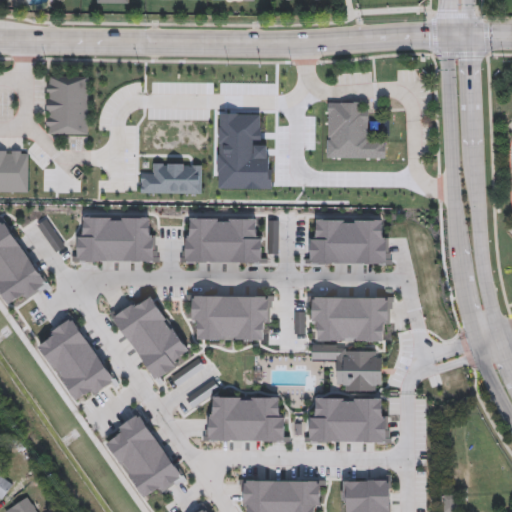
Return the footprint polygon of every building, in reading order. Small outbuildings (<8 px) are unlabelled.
[(48,75),(48,133),(87,134),(88,76),(48,75)] [(328,102),(328,156),(385,157),(385,140),(370,140),(370,134),(368,134),(368,110),(360,110),(360,102),(328,102)] [(0,152),(28,152),(27,191),(0,191),(0,152)] [(153,178),(154,163),(202,164),(202,194),(141,193),(141,178),(153,178)] [(84,215),(84,235),(79,235),(78,261),(154,261),(154,236),(149,236),(149,216),(84,215)] [(191,217),(191,237),(186,237),(186,262),(262,263),(262,238),(256,238),(256,217),(191,217)] [(317,218),(317,237),(312,237),(312,263),(388,263),(388,239),(383,239),(383,218),(317,218)] [(0,291),(8,303),(24,291),(27,296),(48,280),(4,219),(0,221),(0,291)] [(198,340),(198,320),(193,320),(193,294),(269,294),(269,319),(264,319),(264,340),(198,340)] [(318,340),(318,320),(313,320),(313,294),(389,295),(389,319),(383,319),(383,340),(318,340)] [(190,348),(174,359),(177,364),(156,379),(112,317),(132,303),(135,307),(152,295),(190,348)] [(76,400),(92,388),(95,392),(116,377),(72,316),(52,330),(55,334),(38,347),(76,400)] [(337,384),(345,384),(345,391),(376,391),(376,385),(382,385),(382,351),(375,351),(375,346),(313,346),(313,353),(313,360),(338,360),(337,384)] [(214,396),(214,415),(209,415),(209,441),(285,441),(285,417),(280,417),(280,396),(214,396)] [(317,397),(317,417),(311,417),(311,443),(387,443),(387,418),(382,418),(382,397),(337,397),(317,397)] [(143,496),(159,485),(162,489),(183,474),(139,413),(119,427),(122,431),(105,443),(143,496)] [(0,474),(13,483),(0,501),(0,474)] [(250,511),(250,505),(245,505),(245,479),(320,479),(320,504),(315,504),(315,511),(250,511)] [(345,480),(344,511),(391,511),(391,480),(345,480)] [(4,511),(28,497),(37,511),(4,511)]
